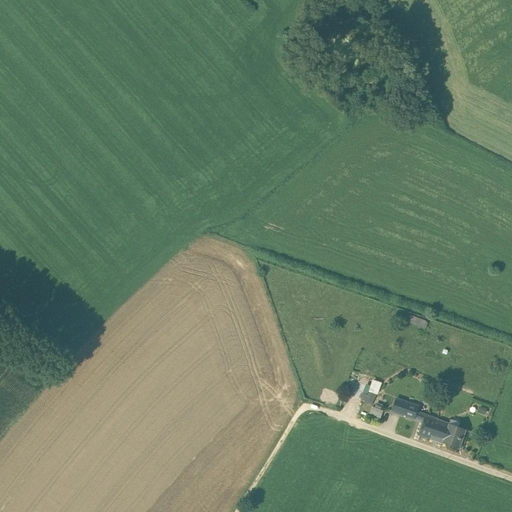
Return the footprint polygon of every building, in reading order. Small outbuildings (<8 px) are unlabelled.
[(424,328),(427,321),(408,313),(405,320),(424,328)] [(370,378),(368,385),(364,383),(362,389),(376,395),(381,382),(370,378)] [(358,399),(373,402),(375,395),(360,391),(358,399)] [(430,440),(438,419),(417,412),(419,406),(396,399),(392,412),(422,421),(418,435),(430,440)] [(387,410),(376,406),(372,417),(383,421),(387,410)] [(438,419),(430,440),(460,449),(467,429),(438,419)]
